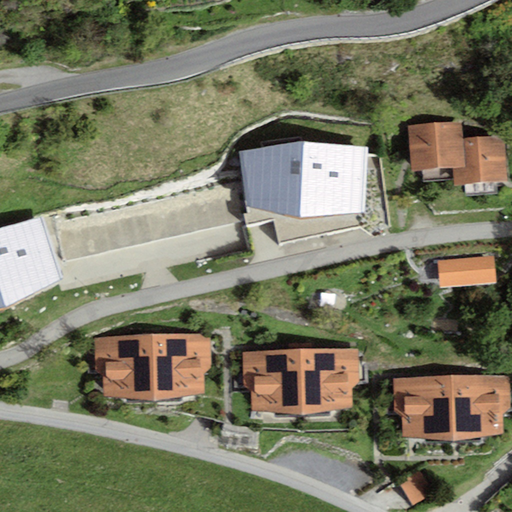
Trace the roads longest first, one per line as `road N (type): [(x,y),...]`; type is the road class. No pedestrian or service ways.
road 1 (residential): [(0,103),(273,33),(408,20),(464,0)]
road 2 (unclassified): [(0,410),(211,453),(373,511)]
